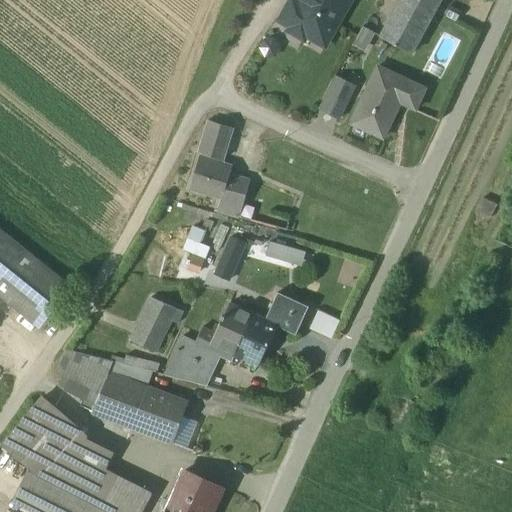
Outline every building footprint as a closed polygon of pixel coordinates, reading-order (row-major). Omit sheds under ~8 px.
[(350,0),(290,0),(279,21),(290,27),(288,31),(304,40),(306,36),(324,47),(337,24),(335,23),(345,5),(347,6),(350,0)] [(439,0),(400,0),(380,37),(410,54),(439,0)] [(354,46),(367,50),(375,29),(362,25),(354,46)] [(357,67),(344,61),(335,76),(348,83),(357,67)] [(377,67),(351,124),(383,138),(399,103),(415,110),(425,89),(377,67)] [(348,83),(335,76),(319,106),(332,113),(348,83)] [(232,128),(207,121),(198,153),(223,160),(232,128)] [(232,167),(200,157),(190,188),(222,198),(229,175),(232,167)] [(250,182),(229,175),(222,198),(218,211),(239,217),(246,195),(248,188),(250,182)] [(210,255),(213,244),(204,242),(207,229),(193,225),(187,250),(210,255)] [(0,231),(0,284),(26,252),(0,231)] [(246,242),(232,236),(215,274),(229,281),(246,242)] [(294,262),(306,264),(309,249),(267,241),(263,261),(293,267),(294,262)] [(68,286),(26,252),(0,284),(0,295),(37,325),(68,286)] [(203,261),(193,257),(189,267),(199,271),(203,261)] [(309,308),(279,294),(266,319),(265,320),(277,326),(277,327),(296,336),(309,308)] [(152,297),(131,340),(156,351),(170,320),(176,323),(182,311),(152,297)] [(217,334),(212,344),(235,355),(254,315),(231,304),(217,334)] [(334,337),(342,318),(318,309),(311,328),(334,337)] [(266,319),(254,314),(254,315),(235,355),(258,366),(277,327),(277,326),(265,320),(266,319)] [(196,342),(183,336),(165,375),(186,381),(194,363),(214,372),(222,358),(231,362),(235,355),(212,344),(217,334),(203,328),(196,342)] [(114,362),(65,349),(56,363),(65,372),(60,385),(97,404),(99,400),(109,374),(111,374),(114,362)] [(134,358),(126,356),(123,364),(131,366),(134,358)] [(123,364),(114,362),(111,374),(133,383),(135,368),(123,364)] [(214,372),(194,363),(186,381),(207,386),(214,372)] [(111,374),(109,374),(99,400),(97,404),(92,414),(132,429),(148,389),(133,383),(111,374)] [(188,404),(148,389),(132,429),(172,445),(188,404)] [(77,434),(39,400),(17,426),(55,459),(77,434)] [(55,459),(17,426),(1,444),(39,478),(55,459)] [(140,511),(151,493),(106,469),(114,454),(77,434),(55,459),(39,478),(38,478),(103,511),(140,511)] [(210,511),(221,490),(183,472),(164,511),(210,511)] [(103,511),(38,478),(27,473),(12,503),(29,511),(103,511)]
